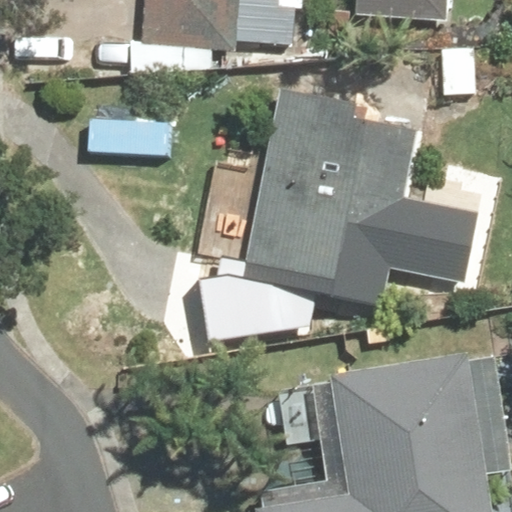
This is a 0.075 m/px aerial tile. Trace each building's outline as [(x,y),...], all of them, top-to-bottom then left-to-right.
[(140,0),(137,51),(230,58),(234,0),(140,0)] [(441,27),(443,0),(346,0),(346,20),(441,27)] [(415,122),(254,92),(221,270),(382,300),(415,122)] [(271,282),(187,273),(179,344),(263,353),(271,282)] [(268,511),(483,511),(456,360),(317,384),(338,500),(268,511)]
